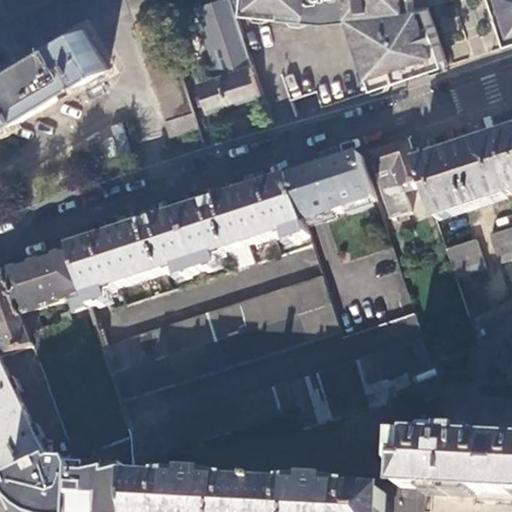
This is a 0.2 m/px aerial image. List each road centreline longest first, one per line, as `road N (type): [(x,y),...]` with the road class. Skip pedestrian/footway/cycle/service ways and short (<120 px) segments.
road 1 (residential): [(511,79),(0,248)]
road 2 (unknown): [(0,178),(135,92),(160,195)]
